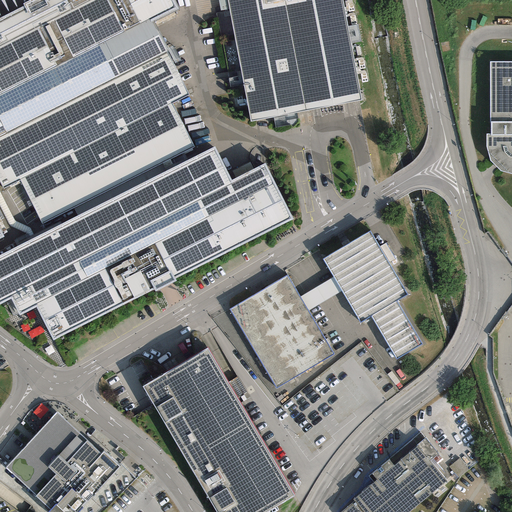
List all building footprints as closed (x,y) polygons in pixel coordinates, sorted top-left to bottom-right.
[(0,0),(0,20),(40,0),(0,0)] [(178,9),(173,0),(40,0),(0,20),(0,303),(11,299),(19,315),(36,307),(53,340),(154,289),(155,292),(166,286),(176,281),(175,279),(293,219),(265,163),(231,180),(214,147),(172,168),(169,160),(193,148),(171,104),(189,95),(172,62),(176,60),(169,48),(165,50),(151,22),(178,9)] [(226,0),(250,121),(309,110),(351,102),(360,100),(341,0),(226,0)] [(511,61),(488,62),(488,146),(493,162),(505,174),(511,175),(511,61)] [(369,234),(322,262),(359,324),(367,319),(395,366),(422,350),(396,306),(408,299),(369,234)] [(287,277),(230,311),(278,391),(335,357),(287,277)] [(218,359),(208,340),(144,378),(221,511),(257,511),(292,490),(218,359)] [(41,401),(25,418),(37,429),(44,421),(40,417),(48,408),(41,401)] [(102,455),(56,412),(5,468),(35,496),(50,510),(47,511),(78,511),(120,468),(104,453),(102,455)] [(436,457),(420,437),(370,477),(375,483),(351,502),(354,506),(347,511),(409,511),(444,484),(428,463),(436,457)] [(450,464),(459,474),(468,467),(459,457),(450,464)]
